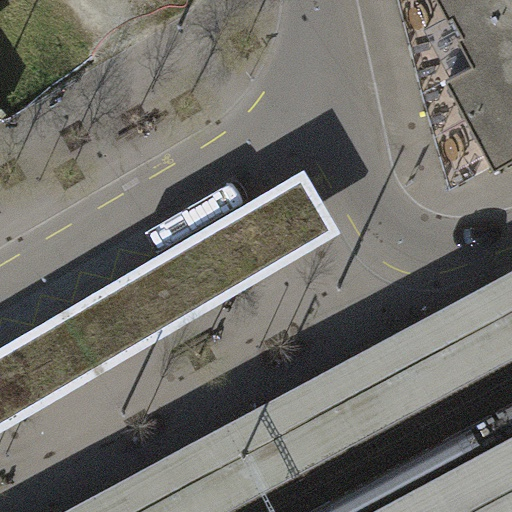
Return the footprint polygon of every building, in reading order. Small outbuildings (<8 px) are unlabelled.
[(0,0),(0,12),(10,0),(0,0)] [(511,0),(433,0),(468,63),(436,80),(484,168),(511,152),(511,0)] [(0,432),(341,232),(305,170),(0,348),(0,432)] [(511,273),(63,511),(222,511),(511,356),(511,273)] [(511,511),(511,439),(376,511),(511,511)]
